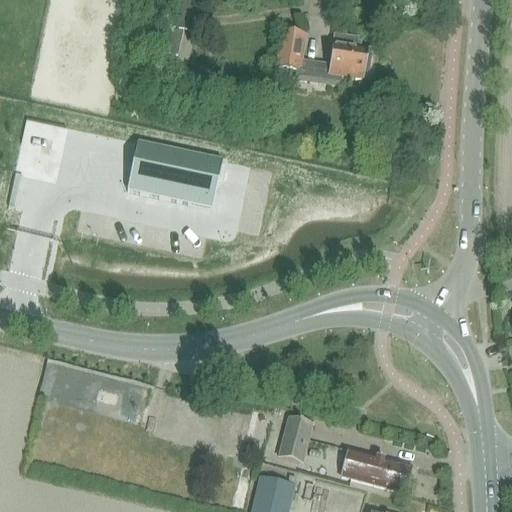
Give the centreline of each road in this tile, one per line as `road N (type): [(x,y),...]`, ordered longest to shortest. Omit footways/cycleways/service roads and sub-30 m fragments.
road 1 (tertiary): [(431,323),(358,307),(170,351),(107,347),(0,319)]
road 2 (tertiary): [(431,323),(465,275),(485,0)]
road 3 (tertiary): [(479,443),(466,365),(431,323)]
